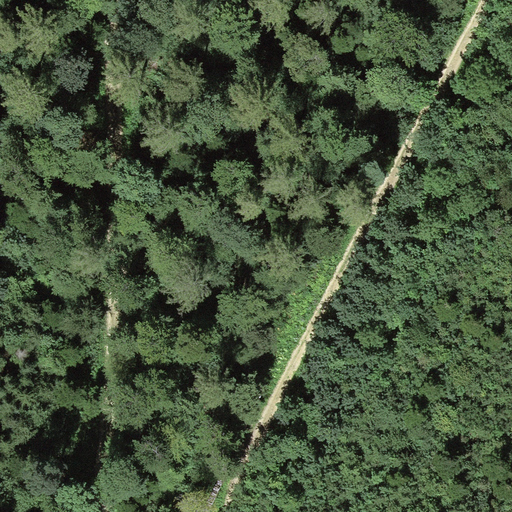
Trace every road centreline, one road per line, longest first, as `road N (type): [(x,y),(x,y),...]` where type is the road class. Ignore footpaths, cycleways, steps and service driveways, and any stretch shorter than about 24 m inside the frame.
road 1 (track): [(486,0),(258,423),(227,511)]
road 2 (track): [(102,511),(114,189),(107,0)]
road 3 (track): [(0,494),(45,393),(31,333),(0,270)]
